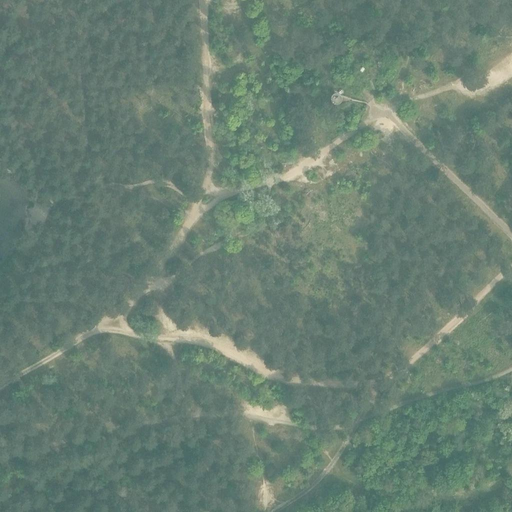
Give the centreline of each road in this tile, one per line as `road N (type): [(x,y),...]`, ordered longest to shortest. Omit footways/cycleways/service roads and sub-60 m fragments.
road 1 (track): [(511,369),(351,427),(225,412),(45,444),(0,463)]
road 2 (track): [(120,317),(129,332),(215,346),(271,377),(372,391)]
road 3 (track): [(196,214),(207,143),(199,0)]
road 4 (track): [(372,391),(511,270)]
road 5 (track): [(272,511),(317,479),(367,411),(372,391)]
